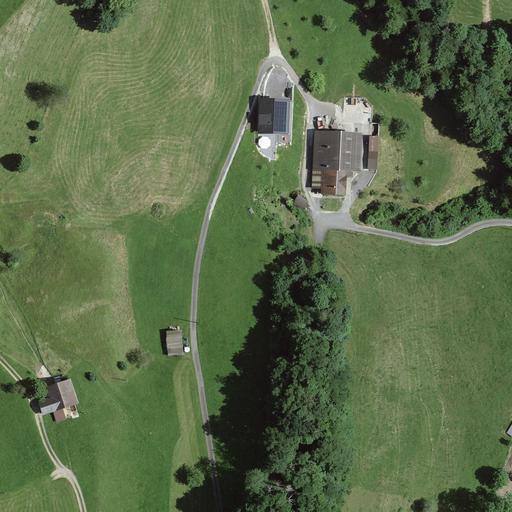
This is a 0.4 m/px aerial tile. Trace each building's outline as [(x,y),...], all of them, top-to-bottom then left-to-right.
[(289,105),(263,105),(263,131),(289,131),(289,105)] [(323,169),(353,170),(361,170),(362,132),(315,130),(313,168),(323,169)] [(379,136),(369,135),(368,169),(377,169),(379,136)] [(353,170),(323,169),(322,194),(347,194),(347,177),(353,177),(353,170)] [(299,194),(293,202),(303,209),(309,201),(299,194)] [(181,329),(166,331),(168,356),(184,354),(181,329)] [(53,399),(41,402),(45,418),(83,406),(75,379),(50,386),(53,399)]
